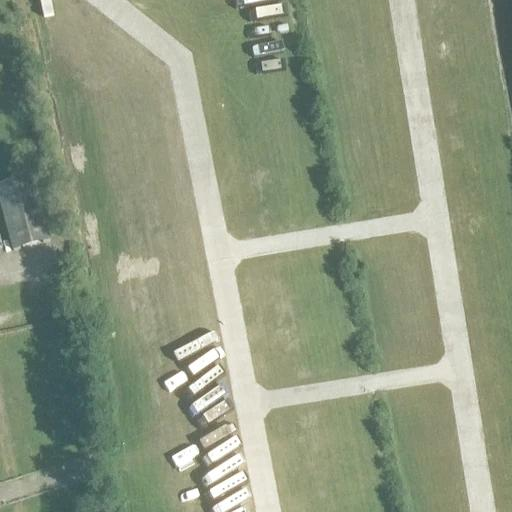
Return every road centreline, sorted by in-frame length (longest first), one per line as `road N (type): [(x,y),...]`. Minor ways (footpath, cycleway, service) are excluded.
road 1 (track): [(100,0),(145,45),(230,172),(284,381),(307,511)]
road 2 (track): [(480,511),(400,0)]
road 3 (unknown): [(182,99),(165,267),(196,511)]
